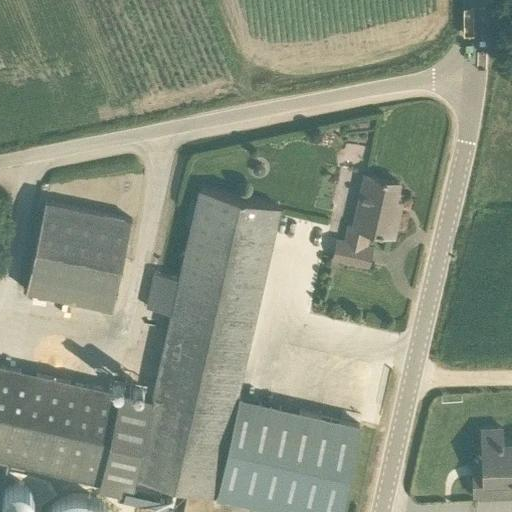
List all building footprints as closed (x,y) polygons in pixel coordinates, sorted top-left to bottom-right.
[(399,211),(393,210),(399,181),(366,173),(355,224),(348,224),(344,239),(337,237),(332,256),(369,264),(373,247),(366,246),(370,230),(393,235),(399,211)] [(279,205),(201,187),(154,398),(122,391),(101,480),(100,485),(133,492),(136,476),(296,511),(340,511),(360,422),(236,394),(279,205)] [(132,218),(45,199),(25,290),(113,308),(132,218)] [(122,391),(0,363),(0,458),(101,480),(122,391)] [(511,440),(502,440),(502,426),(482,427),(483,476),(474,476),(474,495),(511,493),(511,440)]
